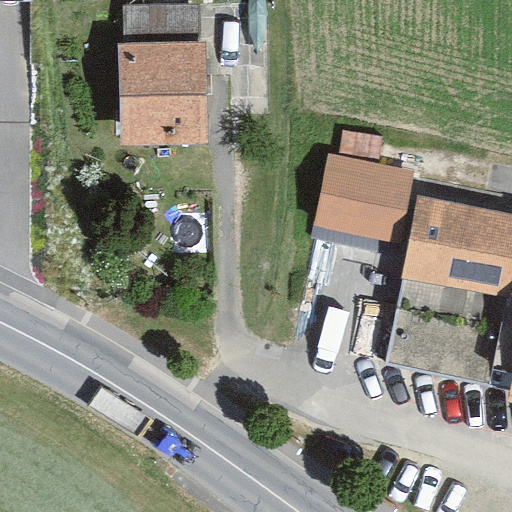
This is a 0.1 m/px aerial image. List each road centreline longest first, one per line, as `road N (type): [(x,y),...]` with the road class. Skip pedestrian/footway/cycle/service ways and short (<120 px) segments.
road 1 (residential): [(511,471),(325,405),(250,366),(234,348),(227,68)]
road 2 (tertiary): [(299,511),(133,397),(2,324)]
road 3 (residential): [(0,153),(2,324)]
